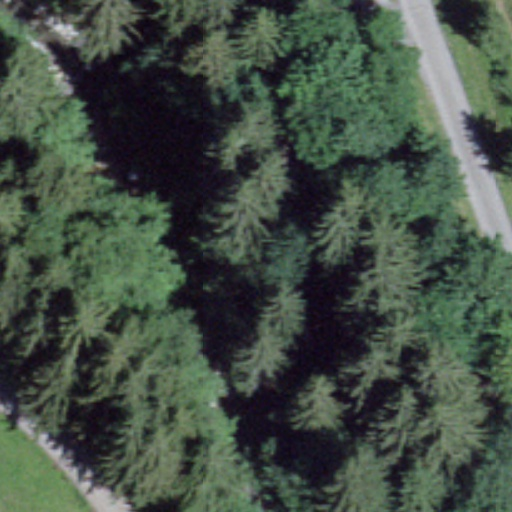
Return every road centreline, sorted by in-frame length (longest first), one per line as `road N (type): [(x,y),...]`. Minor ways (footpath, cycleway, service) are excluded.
road 1 (unclassified): [(511,272),(411,0)]
road 2 (unclassified): [(0,387),(108,486),(125,511)]
